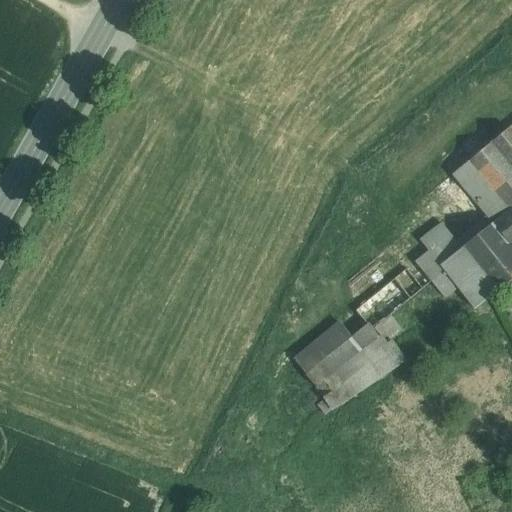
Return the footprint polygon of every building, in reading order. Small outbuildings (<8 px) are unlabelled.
[(511,134),(508,129),(453,175),(487,216),(493,223),(511,207),(511,134)] [(511,207),(493,223),(511,245),(511,244),(511,207)] [(511,244),(511,245),(493,223),(487,216),(456,241),(461,248),(440,265),(458,288),(474,310),(511,280),(511,244)] [(456,241),(441,223),(419,240),(427,250),(440,265),(461,248),(456,241)] [(427,250),(357,309),(372,327),(375,324),(389,340),(403,328),(391,314),(431,281),(427,276),(440,265),(427,250)] [(458,288),(440,265),(427,276),(431,281),(444,299),(458,288)] [(341,324),(294,361),(306,376),(352,339),(341,324)] [(393,343),(367,361),(352,339),(306,376),(332,410),(405,360),(393,343)]
